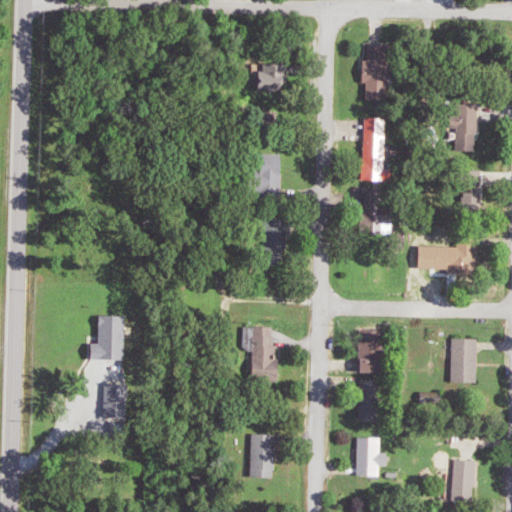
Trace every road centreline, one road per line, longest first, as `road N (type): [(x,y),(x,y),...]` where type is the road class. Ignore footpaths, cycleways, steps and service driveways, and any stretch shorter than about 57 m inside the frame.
road 1 (residential): [(24,0),(11,511)]
road 2 (residential): [(315,511),(324,8)]
road 3 (residential): [(511,8),(24,1)]
road 4 (residential): [(511,308),(321,305)]
